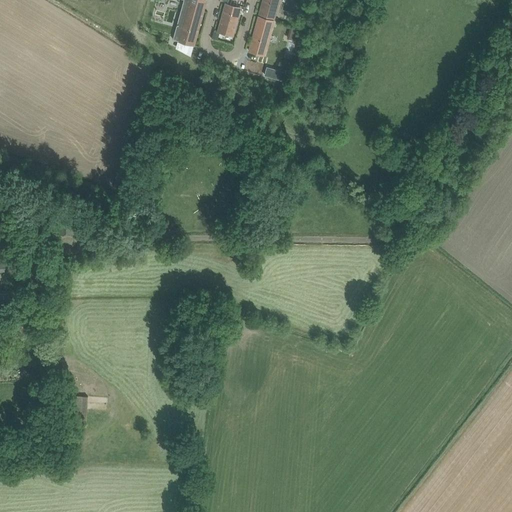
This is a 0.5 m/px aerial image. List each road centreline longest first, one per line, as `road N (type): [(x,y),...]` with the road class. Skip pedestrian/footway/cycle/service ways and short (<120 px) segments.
road 1 (unclassified): [(9,266),(154,238),(387,236),(407,220),(511,50)]
road 2 (residential): [(215,0),(204,43),(225,60),(241,49),(254,0)]
